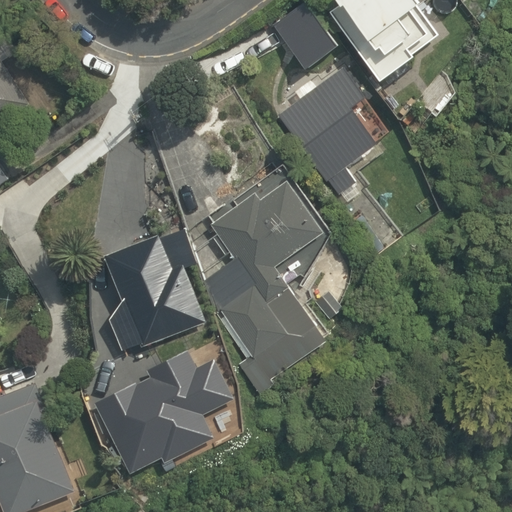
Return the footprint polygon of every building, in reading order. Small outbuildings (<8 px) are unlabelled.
[(331,0),(323,6),(374,80),(440,35),(416,0),(331,0)] [(335,43),(303,1),(270,26),(303,68),(335,43)] [(0,117),(31,99),(0,47),(0,117)] [(362,113),(375,103),(336,54),(270,106),(344,201),(364,186),(347,164),(381,138),(362,113)] [(281,175),(188,240),(229,299),(216,309),(267,383),(328,341),(277,267),(322,235),(281,175)] [(103,254),(139,344),(204,318),(184,268),(194,264),(178,224),(103,254)] [(0,498),(5,511),(13,511),(74,486),(25,368),(0,378),(0,498)]
